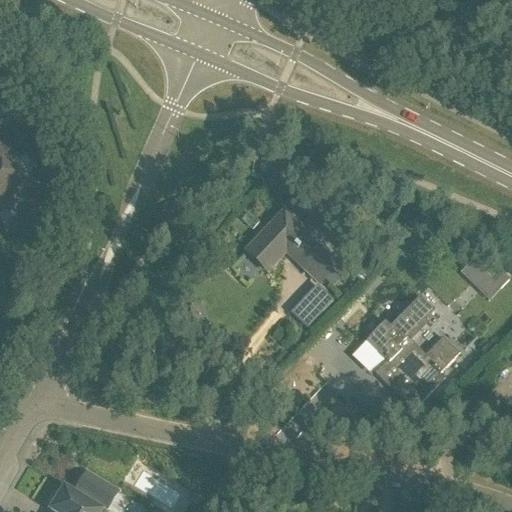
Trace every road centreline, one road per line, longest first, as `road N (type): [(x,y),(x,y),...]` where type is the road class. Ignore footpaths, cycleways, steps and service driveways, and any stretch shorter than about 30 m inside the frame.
road 1 (unclassified): [(511,509),(36,399)]
road 2 (unclassified): [(36,399),(207,37)]
road 3 (secondary): [(511,177),(207,37)]
